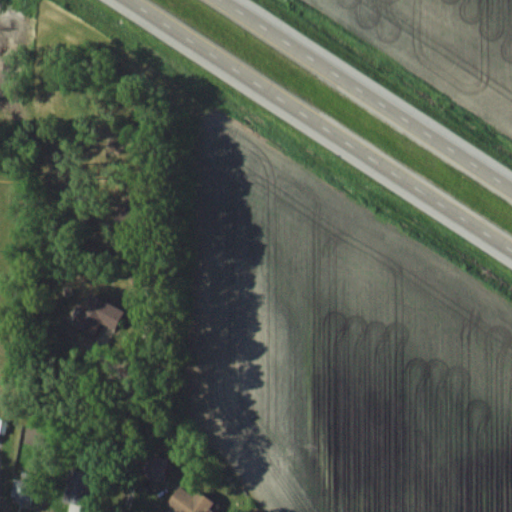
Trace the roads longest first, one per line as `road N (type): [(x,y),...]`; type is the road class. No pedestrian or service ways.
road 1 (trunk): [(128,0),(511,250)]
road 2 (trunk): [(511,189),(221,0)]
